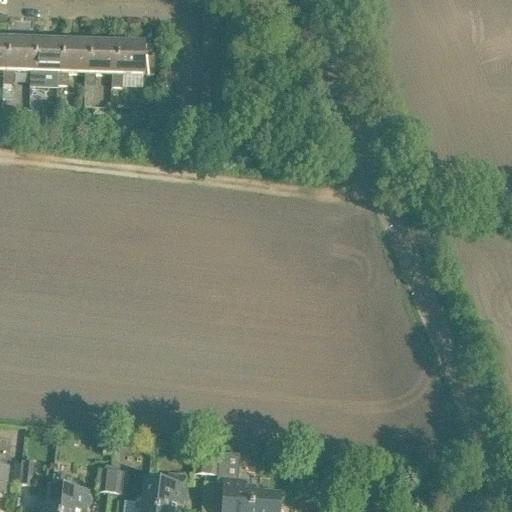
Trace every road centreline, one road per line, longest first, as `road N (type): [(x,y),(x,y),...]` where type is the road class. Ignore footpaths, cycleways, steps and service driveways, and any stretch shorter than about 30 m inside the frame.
road 1 (unclassified): [(506,511),(302,0)]
road 2 (track): [(383,198),(0,162)]
road 3 (residential): [(184,129),(182,24),(169,14),(47,9)]
